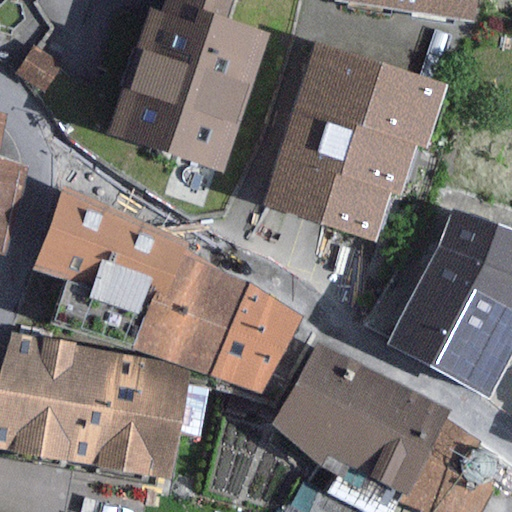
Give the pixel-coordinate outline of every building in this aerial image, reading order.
[(223,0),(157,0),(153,14),(138,9),(93,133),(214,176),(263,39),(215,22),(223,0)] [(335,0),(391,9),(392,0),(335,0)] [(392,0),(391,9),(461,21),(464,0),(392,0)] [(442,86),(311,45),(290,109),(411,148),(422,151),(442,86)] [(13,74),(38,92),(56,67),(30,49),(13,74)] [(411,148),(290,109),(274,159),(384,194),(395,198),(411,148)] [(0,125),(2,118),(0,117),(0,249),(22,168),(0,161),(0,125)] [(384,194),(274,159),(259,207),(368,243),(384,194)] [(125,348),(171,258),(179,244),(59,186),(23,271),(55,283),(40,324),(125,348)] [(511,234),(442,209),(428,248),(374,348),(479,397),(511,336),(511,310),(503,302),(511,287),(511,234)] [(171,258),(125,348),(250,395),(292,319),(243,286),(171,258)] [(111,356),(8,336),(0,358),(0,451),(91,470),(111,356)] [(442,413),(309,343),(264,424),(310,468),(317,456),(391,495),(439,419),(442,413)] [(180,374),(111,356),(91,470),(161,482),(167,433),(196,438),(202,390),(177,387),(180,374)] [(439,419),(391,495),(387,504),(409,511),(470,511),(482,492),(443,473),(464,436),(439,419)] [(456,476),(460,480),(465,482),(470,483),(475,482),(480,480),(484,476),(486,471),(486,466),(485,460),(482,456),(478,453),(473,451),(468,451),(462,452),(458,456),(455,460),(454,465),(454,471),(456,476)]
